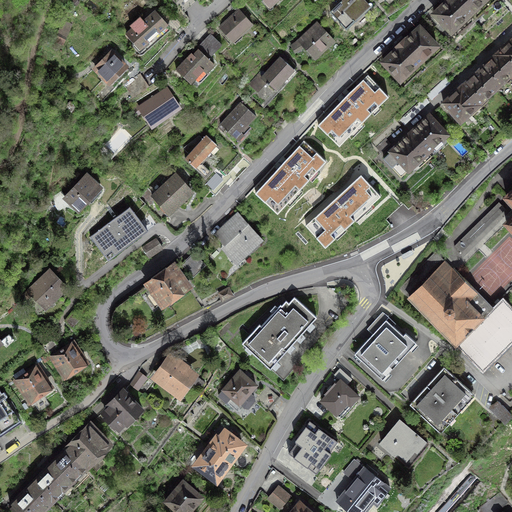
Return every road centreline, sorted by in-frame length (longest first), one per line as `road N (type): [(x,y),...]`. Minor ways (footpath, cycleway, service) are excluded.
road 1 (residential): [(123,359),(103,333),(107,305),(190,234),(424,0)]
road 2 (residential): [(234,511),(315,369),(370,298),(363,267)]
road 3 (residential): [(363,267),(267,290),(123,359)]
road 4 (residential): [(384,250),(430,223),(511,146)]
road 5 (residential): [(123,359),(86,402),(0,458)]
road 6 (residential): [(511,31),(396,137)]
